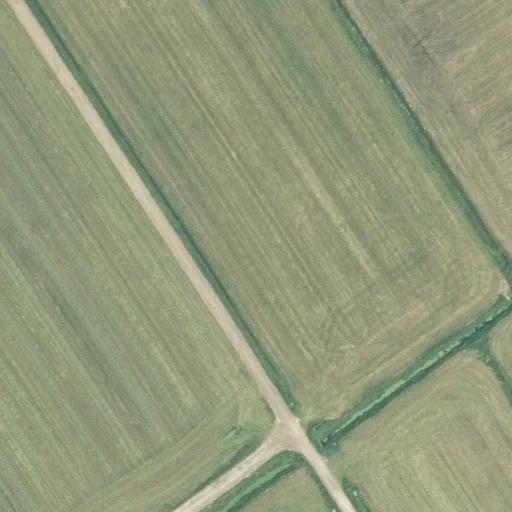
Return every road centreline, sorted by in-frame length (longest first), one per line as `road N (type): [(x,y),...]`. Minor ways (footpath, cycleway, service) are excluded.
road 1 (track): [(346,511),(12,0)]
road 2 (track): [(294,436),(188,511)]
